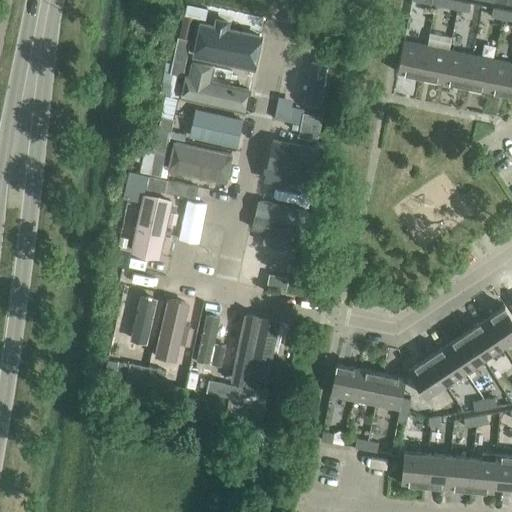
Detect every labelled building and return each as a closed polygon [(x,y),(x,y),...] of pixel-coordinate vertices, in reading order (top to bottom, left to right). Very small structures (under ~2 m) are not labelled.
[(457,8),(458,0),(435,0),(435,4),(457,8)] [(470,2),(460,0),(458,0),(457,8),(468,11),(470,2)] [(198,16),(206,18),(208,8),(187,3),(185,14),(198,17),(198,16)] [(502,17),(503,9),(492,7),(491,15),(502,17)] [(511,10),(503,9),(502,17),(511,19),(511,10)] [(320,19),(310,17),(308,27),(318,29),(320,19)] [(198,22),(191,55),(255,68),(258,52),(261,36),(228,29),(230,22),(214,19),(213,25),(198,22)] [(190,39),(178,36),(174,54),(186,57),(190,39)] [(420,75),(426,44),(403,39),(397,71),(420,75)] [(442,80),(449,49),(426,44),(420,75),(442,80)] [(465,85),(471,53),(449,49),(442,80),(465,85)] [(487,89),(494,58),(471,53),(465,85),(487,89)] [(186,57),(174,54),(172,63),(170,72),(182,75),(186,57)] [(509,94),(511,81),(511,61),(494,58),(487,89),(509,94)] [(185,75),(180,96),(245,111),(250,90),(211,81),(214,67),(191,62),(188,76),(185,75)] [(321,74),(309,72),(304,100),(316,102),(321,74)] [(243,121),(196,110),(190,135),(237,146),(243,121)] [(303,112),(301,124),(320,128),(322,116),(303,112)] [(173,118),(161,115),(157,133),(169,136),(173,118)] [(301,124),(298,136),(317,140),(317,139),(320,128),(301,124)] [(169,136),(157,133),(153,151),(166,154),(169,136)] [(273,139),(267,167),(279,169),(276,181),(308,188),(316,149),(273,139)] [(231,153),(177,142),(171,170),(225,181),(231,153)] [(128,193),(143,196),(143,193),(145,193),(146,187),(148,175),(139,173),(133,172),(128,193)] [(148,175),(146,187),(165,191),(167,179),(161,178),(148,175)] [(161,257),(169,220),(176,221),(178,211),(170,209),(172,199),(145,193),(143,193),(143,196),(131,250),(161,257)] [(258,199),(255,215),(268,218),(266,230),(302,239),(308,211),(258,199)] [(288,277),(270,273),(267,285),(286,289),(288,277)] [(127,334),(136,336),(133,348),(148,351),(154,324),(144,322),(150,295),(136,292),(127,334)] [(171,299),(164,328),(168,329),(164,349),(188,355),(199,306),(171,299)] [(511,338),(511,315),(506,306),(505,305),(485,318),(502,345),(511,338)] [(266,383),(279,322),(245,315),(232,375),(266,383)] [(502,345),(485,318),(466,331),(483,357),(502,345)] [(228,363),(236,325),(222,323),(222,324),(208,321),(198,368),(225,374),(228,363)] [(483,357),(466,331),(447,343),(465,370),(483,357)] [(465,370),(447,343),(428,356),(446,382),(465,370)] [(446,382),(428,356),(407,369),(418,386),(426,396),(446,382)] [(353,399),(360,367),(337,362),(330,394),(353,399)] [(166,370),(148,366),(146,378),(164,382),(166,370)] [(376,403),(382,372),(360,367),(353,399),(376,403)] [(406,377),(382,372),(376,403),(399,408),(402,397),(406,377)] [(245,386),(227,383),(225,395),(229,396),(243,399),(245,386)] [(511,403),(511,402),(507,395),(495,396),(484,398),(485,407),(496,405),(511,403)] [(265,403),(243,399),(229,396),(227,408),(262,415),(265,403)] [(410,399),(402,397),(399,408),(408,410),(410,399)] [(485,407),(484,398),(472,400),(474,409),(485,407)] [(406,421),(408,410),(399,408),(397,419),(406,421)] [(486,413),(475,415),(476,424),(488,422),(486,413)] [(430,426),(441,424),(440,415),(428,417),(430,426)] [(476,424),(475,415),(464,417),(465,426),(476,424)] [(334,433),(323,430),(321,439),(332,441),(334,433)] [(366,448),(367,439),(356,437),(354,446),(366,448)] [(379,442),(367,439),(366,448),(377,450),(379,442)] [(425,484),(428,452),(404,450),(401,482),(425,484)] [(496,459),(495,458),(496,452),(483,451),(482,457),(473,456),(470,488),(494,491),(494,485),(496,459)] [(447,486),(450,454),(428,452),(425,484),(447,486)] [(511,486),(511,453),(496,452),(495,458),(496,459),(494,485),(511,486)] [(470,488),(473,456),(450,454),(447,486),(470,488)]
